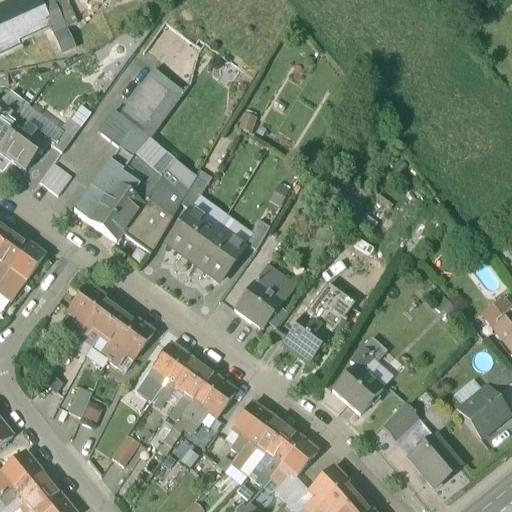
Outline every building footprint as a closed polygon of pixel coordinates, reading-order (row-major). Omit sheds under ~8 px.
[(35,0),(28,0),(0,13),(0,47),(12,42),(14,46),(48,30),(49,30),(39,9),(35,0)] [(75,52),(52,3),(39,9),(49,30),(48,30),(60,54),(75,52)] [(153,74),(148,82),(155,87),(161,80),(153,74)] [(155,87),(148,82),(118,121),(117,122),(136,136),(137,135),(171,88),(161,80),(155,87)] [(171,88),(137,135),(147,144),(183,97),(171,88)] [(0,147),(17,124),(2,113),(3,112),(0,109),(0,147)] [(80,111),(70,124),(80,131),(90,118),(80,111)] [(136,136),(117,122),(118,121),(112,116),(97,136),(119,154),(123,149),(124,150),(136,136)] [(69,123),(50,148),(46,145),(45,147),(61,158),(80,131),(70,124),(69,123)] [(46,145),(17,124),(0,147),(0,156),(25,175),(45,147),(46,145)] [(136,136),(124,150),(135,160),(147,144),(137,135),(136,136)] [(124,150),(123,149),(119,154),(104,175),(116,184),(113,187),(143,209),(122,238),(149,259),(180,208),(184,201),(161,181),(135,160),(124,150)] [(195,182),(174,166),(161,181),(184,201),(195,182)] [(54,168),(40,186),(49,193),(63,174),(54,168)] [(63,174),(49,193),(58,200),(72,181),(63,174)] [(104,175),(74,216),(116,246),(122,238),(143,209),(113,187),(116,184),(104,175)] [(184,201),(180,208),(190,215),(192,216),(200,203),(208,189),(207,189),(210,183),(199,176),(195,182),(184,201)] [(338,188),(325,205),(353,225),(358,216),(364,207),(338,188)] [(249,239),(200,203),(192,216),(190,215),(167,247),(193,266),(215,236),(240,254),(243,249),(249,239)] [(375,229),(358,216),(353,225),(369,237),(375,229)] [(249,239),(243,249),(254,256),(268,233),(257,226),(249,239)] [(0,227),(0,250),(11,235),(0,227)] [(11,235),(0,250),(0,270),(8,276),(28,247),(11,235)] [(240,254),(215,236),(193,266),(219,285),(241,255),(240,254)] [(28,247),(8,276),(24,287),(45,259),(28,247)] [(285,287),(264,272),(253,288),(279,307),(284,301),(278,297),(285,287)] [(0,286),(0,299),(10,307),(24,287),(8,276),(0,286)] [(279,307),(253,288),(233,314),(262,335),(269,326),(277,315),(281,309),(279,307)] [(86,289),(66,317),(74,323),(82,329),(102,301),(86,289)] [(352,312),(325,292),(282,350),(308,370),(352,312)] [(119,313),(102,301),(82,329),(91,335),(99,341),(119,313)] [(508,313),(502,306),(494,312),(493,310),(489,314),(490,315),(484,321),(494,334),(511,319),(508,314),(508,313)] [(119,313),(99,341),(108,347),(116,353),(136,325),(119,313)] [(285,320),(277,315),(269,326),(276,332),(285,320)] [(511,319),(494,334),(493,334),(511,357),(511,319)] [(74,323),(65,335),(74,341),(82,329),(74,323)] [(136,325),(116,353),(124,359),(132,365),(153,337),(136,325)] [(91,335),(82,329),(74,341),(82,347),(91,335)] [(385,357),(370,344),(361,354),(371,364),(376,368),(385,357)] [(108,347),(99,359),(107,365),(116,353),(108,347)] [(169,348),(148,376),(156,382),(165,388),(185,360),(169,348)] [(116,353),(107,365),(116,371),(124,359),(116,353)] [(371,364),(361,354),(349,368),(353,372),(354,371),(360,377),(371,364)] [(185,360),(165,388),(173,394),(182,400),(202,372),(185,360)] [(353,372),(331,397),(358,421),(381,395),(360,377),(354,371),(353,372)] [(202,372),(182,400),(190,406),(198,412),(219,384),(202,372)] [(508,387),(500,378),(491,385),(499,395),(508,387)] [(156,382),(148,394),(156,400),(165,388),(156,382)] [(219,384),(198,412),(207,419),(215,424),(235,396),(219,384)] [(511,386),(497,399),(511,416),(511,386)] [(173,394),(165,388),(156,400),(164,406),(173,394)] [(91,398),(78,393),(68,416),(80,422),(91,398)] [(507,419),(486,393),(457,416),(479,443),(507,419)] [(190,406),(181,418),(190,424),(198,412),(190,406)] [(251,408),(231,436),(238,441),(247,447),(267,419),(251,408)] [(404,408),(381,432),(394,447),(417,423),(404,408)] [(198,412),(190,424),(198,430),(207,419),(198,412)] [(284,432),(267,419),(247,447),(255,454),(264,460),(284,432)] [(432,442),(417,423),(394,447),(407,463),(432,442)] [(0,427),(0,450),(11,441),(0,427)] [(149,445),(156,450),(169,434),(163,429),(149,445)] [(284,432),(264,460),(271,465),(279,471),(301,444),(284,432)] [(127,441),(111,464),(123,472),(138,449),(127,441)] [(247,447),(238,441),(230,453),(238,459),(247,447)] [(432,442),(407,463),(432,493),(458,472),(432,442)] [(301,444),(279,471),(287,478),(293,483),(316,457),(301,444)] [(255,454),(247,447),(238,459),(247,465),(255,454)] [(0,476),(0,482),(10,494),(37,472),(24,457),(0,476)] [(231,468),(223,462),(216,470),(225,477),(231,468)] [(271,465),(262,476),(270,483),(279,471),(271,465)] [(279,471),(270,483),(278,490),(287,478),(279,471)] [(331,471),(307,496),(313,502),(320,509),(345,486),(331,471)] [(37,472),(10,494),(17,502),(23,510),(50,488),(37,472)] [(0,482),(0,502),(10,494),(0,482)] [(345,486),(320,509),(322,511),(345,511),(359,501),(345,486)] [(50,488),(23,510),(24,511),(53,511),(63,504),(50,488)] [(10,494),(0,502),(0,505),(5,511),(17,502),(10,494)] [(260,495),(247,509),(249,511),(259,511),(268,504),(260,495)] [(368,511),(359,501),(345,511),(368,511)] [(313,502),(302,511),(317,511),(320,509),(313,502)]
